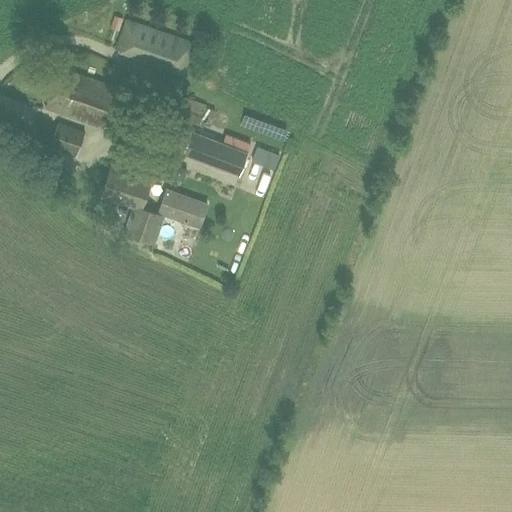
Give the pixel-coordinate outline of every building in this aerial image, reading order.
[(184,74),(195,43),(126,20),(115,50),(184,74)] [(108,130),(122,90),(59,68),(45,108),(108,130)] [(205,109),(207,105),(166,91),(159,111),(200,125),(201,124),(209,127),(214,112),(205,109)] [(76,157),(85,132),(58,123),(50,147),(76,157)] [(244,154),(226,147),(191,134),(183,155),(203,163),(236,175),(244,154)] [(268,152),(263,165),(275,169),(279,156),(268,152)] [(170,223),(172,217),(162,213),(161,215),(141,208),(150,182),(111,168),(101,195),(132,206),(122,233),(152,243),(160,220),(170,223)] [(162,213),(172,217),(198,226),(205,207),(169,193),(162,213)]
